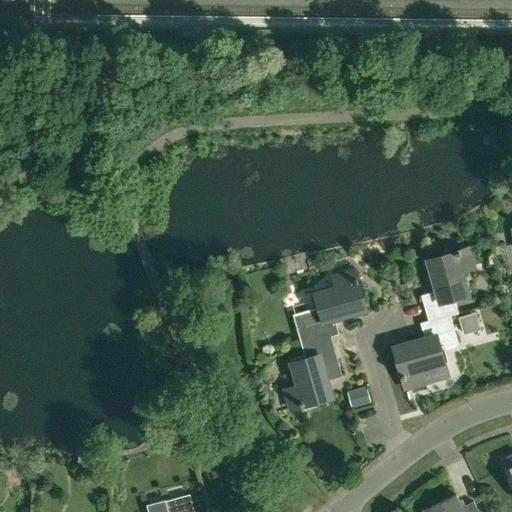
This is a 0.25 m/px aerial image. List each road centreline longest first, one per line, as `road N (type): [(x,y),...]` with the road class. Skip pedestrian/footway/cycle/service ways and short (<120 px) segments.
road 1 (residential): [(402,315),(363,328),(400,461)]
road 2 (residential): [(511,403),(452,424),(400,461)]
